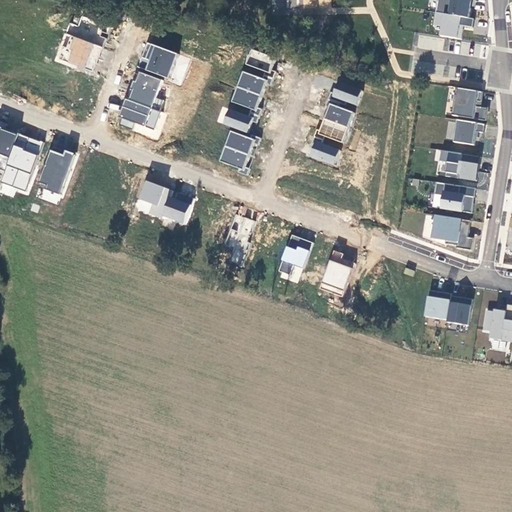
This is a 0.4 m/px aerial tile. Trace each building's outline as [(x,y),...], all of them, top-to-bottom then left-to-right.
[(471,0),(438,0),(437,12),(469,17),(471,0)] [(472,28),(474,18),(469,17),(437,12),(435,12),(433,26),(441,27),(439,36),(462,40),(464,26),(472,28)] [(92,73),(102,47),(78,37),(82,27),(71,23),(67,32),(66,32),(55,58),(92,73)] [(179,54),(147,43),(142,58),(149,60),(145,70),(169,79),(179,54)] [(277,59),(251,49),(245,64),(265,72),(264,75),(274,79),(276,71),(273,70),(277,59)] [(271,86),(274,79),(264,75),(262,79),(242,71),(236,87),(262,96),(267,84),(271,86)] [(163,81),(139,72),(136,82),(133,81),(130,87),(133,89),(129,100),(160,112),(164,100),(157,98),(163,81)] [(333,93),(330,100),(342,104),(345,106),(347,102),(358,106),(364,91),(341,82),(336,94),(333,93)] [(262,96),(236,87),(231,102),(250,109),(249,113),(259,116),(262,109),(258,107),(262,96)] [(482,92),(457,88),(453,115),(486,120),(488,107),(476,105),(477,100),(481,101),(482,92)] [(129,100),(125,99),(118,116),(123,118),(120,124),(133,129),(135,123),(154,130),(161,112),(160,112),(129,100)] [(326,120),(349,128),(354,113),(340,108),(342,104),(330,100),(328,107),(330,108),(326,120)] [(256,124),(259,116),(249,113),(248,116),(228,109),(222,125),(247,134),(252,122),(256,124)] [(486,124),(458,119),(454,142),(474,145),(476,131),(484,132),(486,124)] [(319,131),(316,138),(324,141),(326,137),(343,144),(349,128),(326,120),(321,132),(319,131)] [(0,169),(5,171),(18,134),(1,129),(1,128),(0,127),(0,169)] [(259,145),(261,138),(252,134),(250,138),(230,131),(224,146),(250,156),(254,144),(259,145)] [(43,143),(18,134),(5,171),(1,184),(27,192),(43,143)] [(324,141),(316,138),(313,146),(316,147),(312,158),(336,166),(341,151),(323,145),(324,141)] [(250,156),(224,146),(218,161),(238,169),(237,172),(247,176),(249,169),(245,167),(250,156)] [(481,157),(442,150),(440,160),(448,162),(445,176),(477,182),(481,157)] [(63,155),(51,151),(38,187),(61,195),(75,155),(65,151),(63,155)] [(167,218),(176,192),(149,182),(142,200),(154,204),(152,212),(151,214),(166,220),(167,218)] [(476,189),(436,183),(435,194),(442,195),(440,208),(472,213),(476,189)] [(186,225),(195,199),(176,192),(167,218),(186,225)] [(245,247),(254,220),(235,214),(224,247),(225,247),(220,261),(244,269),(250,249),(245,247)] [(470,221),(434,215),(430,238),(446,240),(445,243),(457,245),(457,247),(472,250),(473,238),(468,237),(470,221)] [(314,243),(292,235),(279,272),(291,276),(295,265),(305,269),(314,243)] [(344,254),(334,250),(319,289),(343,298),(356,264),(342,258),(344,254)] [(451,294),(428,290),(424,317),(447,320),(451,296),(451,294)] [(473,299),(451,296),(447,320),(446,322),(468,326),(473,299)] [(511,305),(507,305),(506,311),(493,309),(493,311),(486,310),(483,331),(490,332),(489,339),(511,342),(511,305)]
